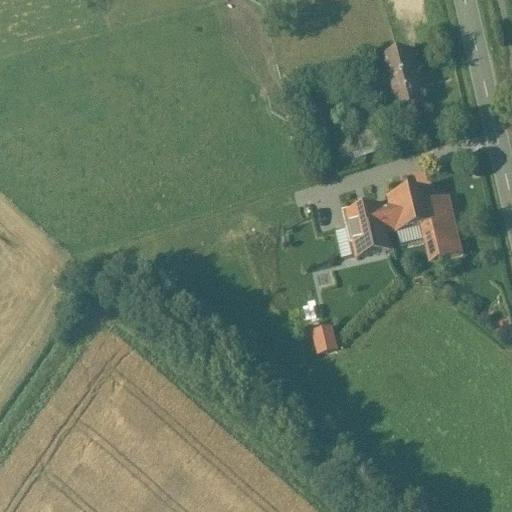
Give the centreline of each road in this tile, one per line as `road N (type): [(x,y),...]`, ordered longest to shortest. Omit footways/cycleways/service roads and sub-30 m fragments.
road 1 (track): [(82,266),(322,190)]
road 2 (secondary): [(464,0),(511,202)]
